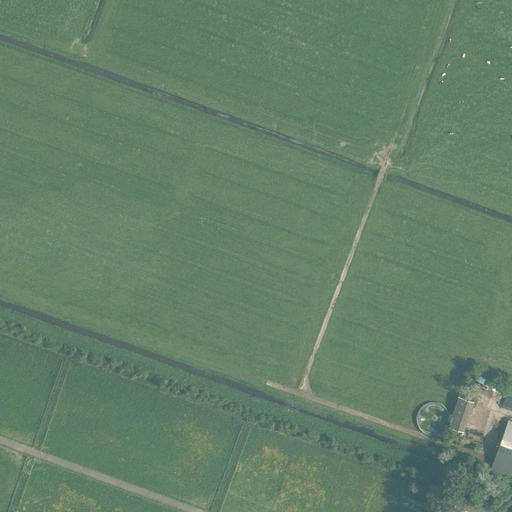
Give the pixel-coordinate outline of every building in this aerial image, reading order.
[(473,414),(484,417),(493,388),(482,385),(473,414)] [(449,423),(464,428),(474,399),(458,394),(449,423)] [(445,417),(445,414),(444,411),(443,408),(441,406),(438,404),(435,403),(432,402),(430,402),(426,402),(424,403),(421,405),(419,407),(418,409),(416,412),(416,415),(415,417),(416,420),(417,423),(418,425),(420,427),(422,429),(425,431),(427,432),(430,432),(434,432),(436,431),(439,429),(441,427),(443,425),(444,423),(445,420),(445,417)] [(511,419),(508,419),(491,466),(511,473),(511,419)] [(503,511),(457,496),(451,511),(503,511)]
